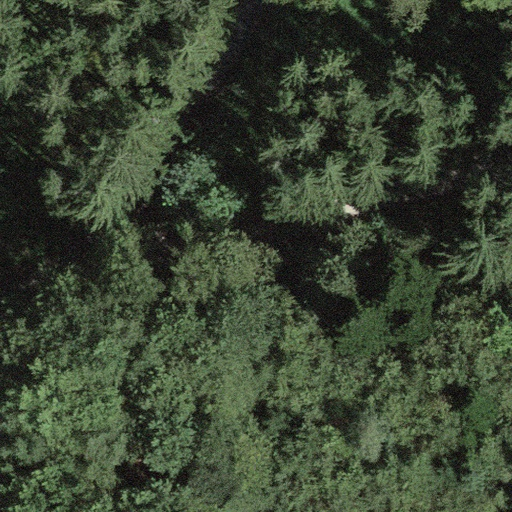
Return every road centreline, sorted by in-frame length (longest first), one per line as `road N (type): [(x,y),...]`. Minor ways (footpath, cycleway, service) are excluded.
road 1 (track): [(511,139),(60,283)]
road 2 (track): [(0,359),(256,0)]
